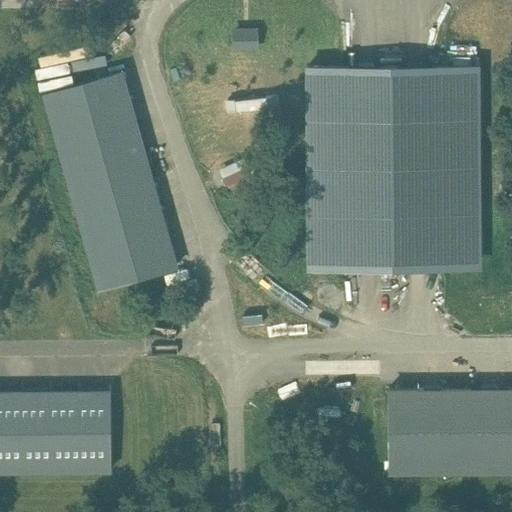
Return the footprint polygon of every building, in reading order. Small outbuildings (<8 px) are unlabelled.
[(257,45),(257,31),(234,31),(234,45),(257,45)] [(474,72),(312,73),(314,273),(476,271),(474,72)] [(100,290),(181,266),(125,74),(43,98),(100,290)] [(511,478),(511,393),(396,393),(396,478),(511,478)] [(0,480),(115,480),(115,395),(0,395),(0,480)] [(260,496),(260,457),(247,457),(246,496),(260,496)]
